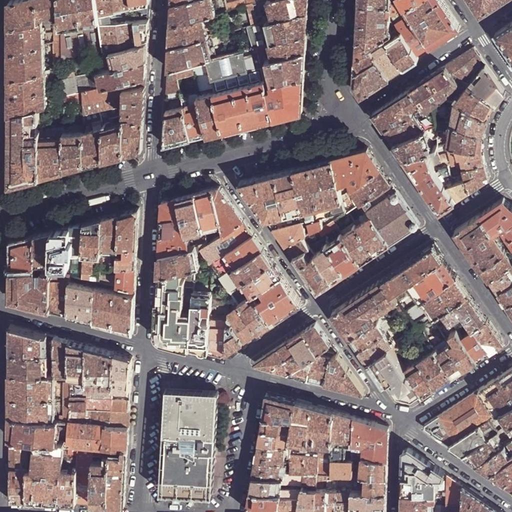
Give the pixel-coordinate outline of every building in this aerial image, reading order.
[(10,0),(10,25),(44,18),(44,14),(61,10),(60,0),(10,0)] [(61,15),(62,40),(63,59),(105,49),(97,0),(60,0),(61,10),(61,15)] [(134,5),(132,0),(97,0),(105,49),(138,41),(136,21),(132,21),(132,24),(119,27),(115,10),(134,6),(134,5)] [(225,0),(185,0),(173,3),(172,18),(172,24),(203,16),(228,10),(225,0)] [(225,0),(228,10),(248,4),(246,0),(225,0)] [(274,20),(268,0),(264,0),(253,3),(258,23),(274,20)] [(309,0),(268,0),(274,20),(309,11),(309,0)] [(447,6),(442,0),(417,0),(407,7),(411,14),(431,45),(461,26),(447,6)] [(483,12),(500,0),(474,0),(478,5),(483,12)] [(392,31),(390,28),(390,27),(391,15),(392,4),(360,2),(358,24),(357,39),(363,36),(370,46),(392,31)] [(253,3),(248,4),(253,25),(254,25),(258,23),(253,3)] [(397,4),(392,4),(391,15),(393,16),(401,11),(397,4)] [(392,17),(393,18),(397,23),(411,14),(407,7),(401,11),(393,16),(392,17)] [(61,10),(44,14),(44,18),(54,16),(61,15),(61,10)] [(260,45),(307,33),(308,20),(309,11),(274,20),(258,23),(254,25),(260,45)] [(425,49),(431,45),(411,14),(397,23),(399,27),(401,31),(417,54),(425,49)] [(44,27),(54,26),(55,42),(62,40),(61,15),(54,16),(44,18),(44,27)] [(171,38),(170,46),(208,36),(203,16),(172,24),(171,38)] [(44,18),(10,25),(10,41),(10,51),(45,44),(44,27),(44,18)] [(149,25),(150,19),(136,21),(138,41),(149,38),(149,36),(149,25)] [(511,22),(497,32),(511,54),(511,22)] [(253,25),(249,26),(254,47),(258,46),(260,45),(254,25),(253,25)] [(401,31),(387,40),(405,68),(413,63),(420,58),(417,54),(401,31)] [(267,60),(306,50),(307,38),(307,33),(260,45),(258,46),(262,61),(267,60)] [(170,60),(169,69),(176,67),(192,63),(208,59),(214,58),(208,36),(170,46),(170,60)] [(356,58),(356,72),(378,57),(373,50),(370,46),(363,36),(357,39),(356,58)] [(55,42),(54,42),(56,67),(63,65),(63,59),(62,40),(55,42)] [(399,71),(405,68),(387,40),(373,50),(378,57),(391,77),(399,71)] [(148,44),(148,41),(111,51),(116,66),(148,58),(148,44)] [(45,44),(10,51),(10,69),(10,77),(46,69),(45,44)] [(208,59),(226,130),(254,123),(276,117),(269,89),(267,84),(267,81),(266,78),(262,61),(258,46),(254,47),(244,50),(214,58),(208,59)] [(477,50),(475,46),(459,57),(446,65),(458,82),(461,79),(481,58),(482,57),(477,50)] [(306,60),(306,50),(267,60),(272,80),(273,82),(305,76),(306,60)] [(111,51),(104,52),(109,68),(116,66),(111,51)] [(355,84),(362,95),(379,85),(391,77),(378,57),(356,72),(355,84)] [(147,65),(148,58),(116,66),(109,68),(67,78),(63,79),(64,95),(85,90),(96,88),(103,86),(147,75),(147,65)] [(226,130),(208,59),(192,63),(195,74),(199,92),(209,134),(219,131),(226,130)] [(192,63),(176,67),(178,77),(195,74),(192,63)] [(503,97),(506,92),(486,63),(469,85),(496,104),(503,97)] [(416,85),(411,88),(420,100),(425,106),(426,107),(431,103),(432,104),(443,96),(443,95),(446,92),(456,84),(458,82),(446,65),(435,72),(416,85)] [(176,67),(169,69),(168,89),(167,104),(184,100),(182,92),(178,77),(176,67)] [(46,69),(10,77),(10,98),(10,113),(40,106),(48,104),(47,72),(46,69)] [(103,86),(105,160),(114,158),(125,155),(125,120),(125,114),(125,87),(146,85),(147,80),(147,75),(103,86)] [(303,110),(305,76),(273,82),(274,88),(269,89),(276,117),(291,113),(303,110)] [(469,85),(461,79),(458,82),(456,84),(465,91),(469,85)] [(146,85),(125,87),(125,114),(131,114),(132,116),(132,119),(145,117),(146,98),(146,85)] [(493,111),(496,104),(469,85),(465,91),(455,103),(489,119),(493,111)] [(85,125),(85,132),(86,165),(97,162),(105,160),(103,86),(96,88),(85,90),(85,96),(85,125)] [(420,100),(411,88),(388,102),(374,112),(379,119),(384,126),(414,112),(411,106),(420,100)] [(85,90),(64,95),(64,100),(64,101),(85,96),(85,90)] [(184,100),(192,138),(201,136),(209,134),(199,92),(186,95),(185,91),(182,92),(184,100)] [(454,99),(446,92),(443,95),(443,96),(442,100),(452,102),(454,99)] [(167,104),(166,145),(179,141),(192,138),(184,100),(167,104)] [(425,106),(420,100),(411,106),(414,112),(425,106)] [(426,107),(425,106),(414,112),(425,127),(426,127),(436,122),(432,104),(431,103),(426,107)] [(487,124),(489,119),(455,103),(452,123),(485,134),(487,124)] [(40,106),(10,113),(10,132),(10,170),(11,184),(24,181),(42,176),(41,137),(41,130),(35,130),(35,120),(41,120),(40,106)] [(390,135),(395,142),(425,127),(414,112),(384,126),(390,135)] [(143,151),(145,117),(132,119),(125,120),(125,155),(136,152),(143,151)] [(437,129),(436,122),(426,127),(430,137),(437,135),(437,129)] [(485,140),(485,134),(452,123),(451,129),(449,138),(448,144),(458,145),(484,149),(485,140)] [(428,149),(436,147),(437,147),(437,144),(433,145),(430,137),(426,127),(425,127),(395,142),(400,149),(405,156),(428,149)] [(85,132),(65,132),(65,137),(66,170),(79,167),(86,165),(85,132)] [(57,172),(66,170),(65,137),(41,137),(42,176),(57,172)] [(435,168),(449,165),(462,162),(458,145),(448,144),(437,147),(436,147),(428,149),(435,168)] [(484,149),(458,145),(462,162),(463,162),(464,167),(486,162),(485,155),(484,149)] [(348,153),(333,157),(340,183),(350,180),(352,187),(382,167),(368,147),(348,153)] [(442,209),(457,199),(447,185),(435,168),(428,149),(405,156),(424,184),(442,209)] [(346,210),(342,193),(340,183),(333,157),(311,162),(294,167),(307,219),(311,232),(318,228),(333,221),(347,211),(346,210)] [(465,174),(461,176),(462,180),(467,178),(471,190),(490,177),(488,168),(486,162),(464,167),(465,174)] [(435,168),(447,185),(454,182),(449,165),(435,168)] [(258,205),(274,228),(302,220),(307,219),(294,167),(268,174),(241,181),(258,205)] [(352,187),(342,193),(346,210),(347,211),(362,202),(392,181),(386,173),(382,167),(352,187)] [(447,185),(457,199),(466,193),(471,190),(467,178),(462,180),(454,182),(447,185)] [(390,243),(421,223),(405,200),(392,181),(362,202),(390,243)] [(196,192),(208,242),(209,243),(245,220),(221,186),(207,189),(196,192)] [(186,195),(179,197),(191,246),(197,245),(208,242),(196,192),(186,195)] [(161,234),(160,254),(191,246),(179,197),(169,199),(163,201),(161,234)] [(511,204),(505,197),(497,202),(481,213),(492,228),(495,232),(495,231),(503,227),(511,220),(511,204)] [(349,214),(358,226),(376,252),(385,247),(390,243),(362,202),(347,211),(349,214)] [(132,209),(122,211),(120,247),(120,261),(138,263),(139,233),(140,207),(132,209)] [(113,214),(104,216),(103,248),(112,247),(120,247),(122,211),(113,214)] [(335,223),(339,221),(339,220),(339,219),(340,217),(340,216),(342,216),(343,216),(344,216),(346,217),(349,214),(347,211),(333,221),(335,223)] [(481,213),(456,229),(461,236),(467,245),(492,228),(481,213)] [(101,279),(101,272),(103,248),(104,216),(94,219),(86,221),(85,252),(84,270),(84,276),(101,279)] [(211,261),(213,260),(224,253),(224,254),(254,234),(248,225),(245,220),(209,243),(202,247),(210,260),(211,261)] [(281,237),(286,244),(302,236),(306,234),(302,220),(274,228),(281,237)] [(511,220),(503,227),(511,239),(511,220)] [(79,223),(71,225),(70,255),(72,256),(72,271),(72,273),(84,276),(84,270),(85,252),(86,221),(79,223)] [(343,235),(335,223),(333,221),(318,228),(320,232),(329,244),(348,271),(356,266),(362,262),(343,235)] [(64,227),(53,229),(53,268),(53,272),(72,271),(72,256),(70,255),(71,225),(64,227)] [(358,226),(343,235),(362,262),(371,256),(376,252),(358,226)] [(306,241),(310,239),(310,237),(311,234),(314,233),(317,234),(320,232),(318,228),(311,232),(306,234),(302,236),(306,241)] [(492,228),(467,245),(475,256),(482,266),(507,250),(507,249),(495,231),(495,232),(492,228)] [(46,231),(36,234),(36,269),(53,268),(53,229),(46,231)] [(22,237),(11,240),(11,251),(11,269),(36,269),(36,234),(22,237)] [(221,277),(264,247),(258,239),(254,234),(224,254),(224,253),(213,260),(211,261),(210,260),(212,262),(216,268),(215,268),(221,277)] [(291,251),(294,256),(310,247),(306,241),(302,236),(286,244),(291,251)] [(425,250),(384,277),(393,290),(445,257),(439,249),(435,243),(425,250)] [(343,275),(348,271),(329,244),(315,254),(333,281),(343,275)] [(160,265),(159,273),(160,273),(195,266),(201,264),(197,245),(191,246),(160,254),(160,265)] [(120,247),(112,247),(111,266),(120,266),(120,261),(120,247)] [(264,247),(221,277),(225,281),(227,285),(229,288),(230,290),(273,260),(267,252),(264,247)] [(333,281),(315,254),(310,247),(294,256),(319,290),(327,285),(333,281)] [(507,250),(482,266),(488,275),(491,279),(511,264),(511,257),(507,250)] [(445,257),(393,290),(401,302),(406,309),(457,275),(449,263),(445,257)] [(248,297),(254,293),(283,274),(277,266),(273,260),(230,290),(240,303),(248,297)] [(138,263),(120,261),(120,266),(119,274),(119,283),(137,287),(138,272),(138,263)] [(496,286),(499,291),(511,282),(511,264),(491,279),(496,286)] [(195,266),(160,273),(160,286),(158,323),(158,329),(165,338),(175,341),(193,346),(194,292),(195,266)] [(28,302),(52,309),(53,272),(53,268),(36,269),(11,269),(11,278),(11,298),(28,302)] [(72,271),(53,272),(52,309),(58,310),(71,313),(71,279),(72,273),(72,271)] [(119,274),(101,272),(101,279),(119,283),(119,274)] [(283,274),(254,293),(274,320),(302,301),(283,274)] [(431,317),(444,309),(470,293),(463,282),(457,275),(406,309),(410,315),(419,326),(431,317)] [(401,302),(393,290),(384,277),(357,295),(338,307),(333,310),(351,335),(377,318),(395,306),(401,302)] [(87,318),(96,320),(97,284),(71,279),(71,313),(87,318)] [(505,299),(508,303),(511,300),(511,282),(499,291),(505,299)] [(136,314),(137,292),(109,286),(104,286),(97,284),(96,320),(105,322),(135,330),(136,314)] [(225,352),(228,351),(228,317),(228,313),(229,291),(229,288),(227,285),(213,284),(212,293),(210,350),(215,352),(223,354),(225,352)] [(241,305),(240,303),(230,290),(229,288),(229,291),(228,313),(241,305)] [(204,349),(210,350),(212,293),(194,292),(193,346),(204,349)] [(248,297),(240,303),(241,305),(259,330),(267,325),(274,320),(254,293),(248,297)] [(478,305),(470,293),(444,309),(453,322),(466,314),(474,327),(488,318),(478,305)] [(401,302),(395,306),(403,319),(410,315),(406,309),(401,302)] [(252,334),(259,330),(241,305),(228,313),(228,317),(245,339),(252,334)] [(479,359),(453,322),(444,309),(431,317),(436,323),(436,324),(441,320),(456,340),(450,344),(466,367),(472,363),(479,359)] [(466,314),(453,322),(479,359),(485,354),(491,350),(474,327),(466,314)] [(237,344),(245,339),(228,317),(228,351),(237,344)] [(431,317),(419,326),(423,332),(436,323),(431,317)] [(377,318),(351,335),(355,341),(360,348),(385,331),(377,318)] [(488,318),(474,327),(491,350),(505,342),(495,328),(488,318)] [(317,321),(303,330),(318,351),(320,351),(330,343),(331,342),(323,331),(317,321)] [(12,335),(12,350),(49,353),(49,341),(49,333),(12,323),(12,335)] [(297,334),(290,339),(305,360),(316,353),(318,351),(303,330),(297,334)] [(385,331),(360,348),(364,354),(368,360),(390,346),(394,343),(385,331)] [(61,336),(56,335),(56,341),(56,353),(56,358),(56,363),(56,374),(71,373),(71,338),(61,336)] [(394,343),(390,346),(393,351),(407,342),(403,337),(394,343)] [(77,340),(71,338),(71,373),(88,374),(89,343),(77,340)] [(274,350),(255,362),(263,364),(278,368),(289,371),(305,360),(290,339),(274,350)] [(102,346),(89,343),(88,374),(88,385),(114,385),(117,350),(102,346)] [(459,371),(466,367),(450,344),(437,352),(453,375),(459,371)] [(424,394),(405,368),(393,351),(390,346),(368,360),(396,399),(411,403),(414,401),(424,394)] [(446,380),(453,375),(437,352),(434,348),(419,359),(437,385),(446,380)] [(12,371),(50,373),(49,358),(49,353),(12,350),(12,362),(12,371)] [(134,355),(117,350),(114,385),(132,386),(133,369),(134,355)] [(317,378),(326,381),(334,354),(320,351),(318,351),(316,353),(309,376),(317,378)] [(338,384),(365,391),(365,390),(365,389),(357,378),(338,352),(334,354),(326,381),(338,384)] [(305,360),(289,371),(300,374),(309,376),(316,353),(305,360)] [(431,390),(437,385),(419,359),(405,368),(424,394),(431,390)] [(498,413),(502,410),(511,403),(511,366),(480,388),(498,413)] [(12,394),(57,395),(57,378),(56,374),(52,373),(50,373),(12,371),(12,385),(12,394)] [(88,385),(88,374),(71,373),(71,379),(71,395),(71,405),(86,403),(88,385)] [(71,379),(57,378),(57,395),(71,395),(71,379)] [(88,385),(86,403),(113,406),(114,385),(88,385)] [(132,394),(132,386),(114,385),(113,406),(131,407),(131,400),(132,394)] [(498,413),(480,388),(426,422),(426,427),(440,437),(451,444),(482,423),(491,417),(498,413)] [(216,391),(171,389),(171,390),(169,391),(169,396),(168,404),(164,487),(166,487),(166,488),(211,491),(211,489),(213,489),(216,432),(218,393),(216,393),(216,391)] [(283,394),(269,390),(264,413),(295,415),(298,398),(283,394)] [(12,405),(12,413),(56,418),(57,395),(12,394),(12,405)] [(57,395),(56,418),(60,419),(71,420),(71,405),(71,395),(57,395)] [(295,415),(292,429),(290,444),(292,444),(292,457),(292,460),(291,469),(318,471),(327,472),(333,472),(334,408),(315,403),(298,398),(295,415)] [(131,425),(131,407),(113,406),(86,403),(71,405),(71,420),(131,425)] [(511,403),(502,410),(511,423),(511,422),(511,403)] [(347,457),(347,441),(354,441),(355,414),(344,411),(334,408),(333,472),(338,472),(354,473),(354,472),(354,457),(347,457)] [(498,413),(491,417),(500,430),(504,427),(511,423),(502,410),(498,413)] [(12,426),(12,436),(29,437),(30,438),(30,433),(38,434),(37,438),(58,440),(59,426),(60,419),(56,418),(12,413),(12,426)] [(262,428),(287,429),(292,429),(295,415),(264,413),(263,422),(262,428)] [(355,414),(354,441),(355,450),(365,453),(389,458),(390,448),(390,430),(390,424),(367,418),(355,414)] [(491,417),(482,423),(490,437),(496,433),(500,430),(491,417)] [(71,420),(60,419),(59,426),(70,427),(71,420)] [(70,427),(70,441),(69,451),(78,452),(77,502),(86,502),(94,502),(95,458),(96,453),(107,454),(112,454),(112,451),(113,446),(123,446),(129,447),(131,425),(71,420),(70,427)] [(460,450),(465,453),(490,437),(482,423),(451,444),(460,450)] [(511,438),(504,427),(500,430),(502,433),(508,443),(511,440),(511,438)] [(260,438),(259,442),(285,444),(287,429),(262,428),(260,438)] [(473,459),(479,462),(504,446),(498,436),(496,433),(490,437),(465,453),(473,459)] [(12,444),(12,499),(28,500),(28,468),(29,437),(12,436),(12,444)] [(34,468),(62,470),(65,450),(69,451),(70,441),(58,440),(37,438),(34,468)] [(285,453),(289,454),(289,457),(292,457),(292,444),(290,444),(285,444),(259,442),(258,451),(257,459),(282,460),(285,460),(285,453)] [(128,475),(129,450),(129,447),(123,446),(123,451),(112,451),(112,454),(110,503),(126,503),(128,475)] [(403,465),(403,474),(448,476),(448,473),(422,455),(409,446),(404,449),(403,465)] [(486,467),(492,472),(511,458),(511,457),(504,446),(479,462),(486,467)] [(77,502),(78,452),(69,451),(65,450),(62,470),(59,501),(69,501),(77,502)] [(354,472),(362,472),(389,473),(389,464),(389,458),(365,453),(355,450),(354,457),(354,472)] [(103,502),(110,503),(112,454),(107,454),(106,459),(95,458),(94,502),(103,502)] [(499,476),(506,481),(511,477),(511,458),(492,472),(499,476)] [(255,469),(254,474),(279,475),(284,475),(284,469),(280,469),(282,460),(257,459),(255,469)] [(47,500),(59,501),(62,470),(34,468),(28,468),(28,500),(47,500)] [(317,482),(317,486),(317,511),(323,511),(324,511),(326,511),(327,487),(327,472),(318,471),(317,482)] [(337,511),(338,488),(338,478),(338,472),(333,472),(327,472),(327,487),(326,511),(337,511)] [(353,478),(353,488),(388,488),(389,478),(389,473),(362,472),(354,472),(354,473),(353,478)] [(455,478),(448,473),(448,476),(447,494),(445,511),(462,511),(464,483),(455,478)] [(251,488),(281,490),(282,485),(282,483),(278,483),(279,475),(254,474),(252,484),(251,488)] [(448,476),(403,474),(402,485),(402,492),(434,493),(447,494),(448,476)] [(505,511),(493,504),(481,495),(464,483),(462,511),(505,511)] [(299,510),(302,486),(289,485),(282,485),(281,490),(278,510),(290,510),(299,510)] [(309,511),(317,511),(317,486),(302,486),(299,510),(309,511)] [(248,509),(278,510),(281,490),(251,488),(249,500),(248,509)] [(352,511),(353,489),(338,488),(337,511),(352,511)] [(387,511),(388,500),(388,488),(353,488),(353,489),(352,511),(387,511)] [(433,511),(434,493),(402,492),(402,504),(402,511),(433,511)]
